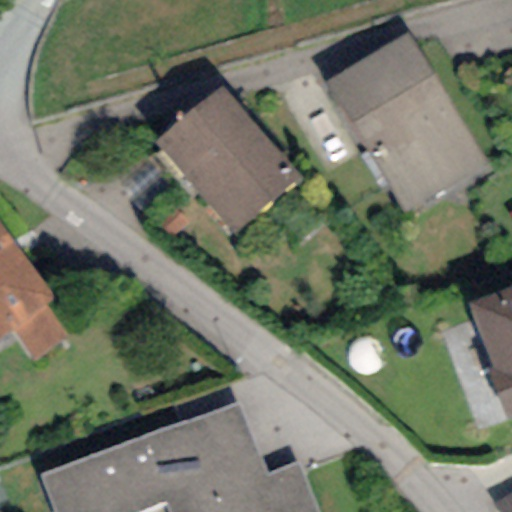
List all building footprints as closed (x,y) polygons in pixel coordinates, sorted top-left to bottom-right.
[(405,35),(325,83),(406,215),(485,167),(405,35)] [(301,177),(223,86),(156,142),(234,234),(301,177)] [(57,298),(0,227),(0,336),(12,327),(39,360),(68,337),(44,308),(57,298)] [(511,286),(467,304),(491,367),(487,369),(507,421),(511,418),(511,286)] [(240,400),(43,475),(56,511),(139,511),(165,502),(168,511),(316,511),(298,464),(269,475),(240,400)] [(511,511),(511,493),(494,503),(500,511),(511,511)]
